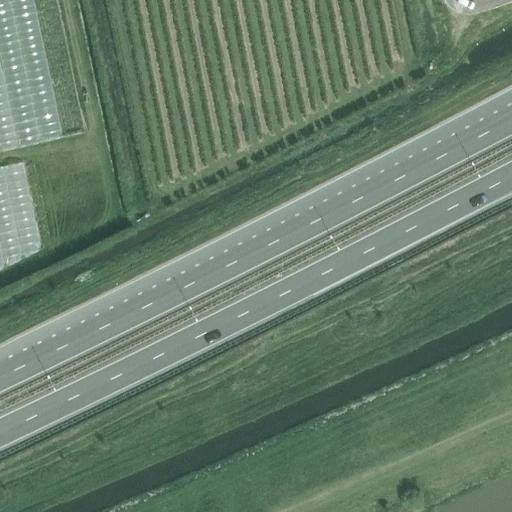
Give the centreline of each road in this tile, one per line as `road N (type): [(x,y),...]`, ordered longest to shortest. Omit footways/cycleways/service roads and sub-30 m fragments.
road 1 (trunk): [(511,119),(0,378)]
road 2 (trunk): [(0,432),(511,175)]
